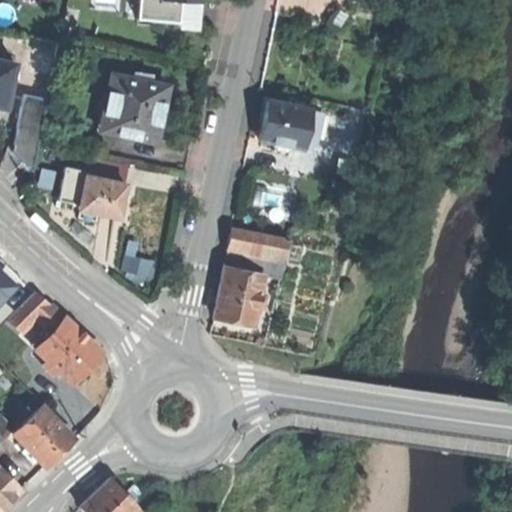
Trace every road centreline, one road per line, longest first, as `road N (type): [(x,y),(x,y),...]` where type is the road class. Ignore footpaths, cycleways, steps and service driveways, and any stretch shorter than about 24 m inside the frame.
road 1 (residential): [(178,366),(250,0)]
road 2 (secondary): [(511,426),(319,395),(214,395)]
road 3 (secondary): [(156,369),(130,331),(0,220)]
road 4 (tertiary): [(31,511),(79,465),(134,429)]
road 5 (secondary): [(134,429),(162,451),(198,445),(211,431),(214,395)]
